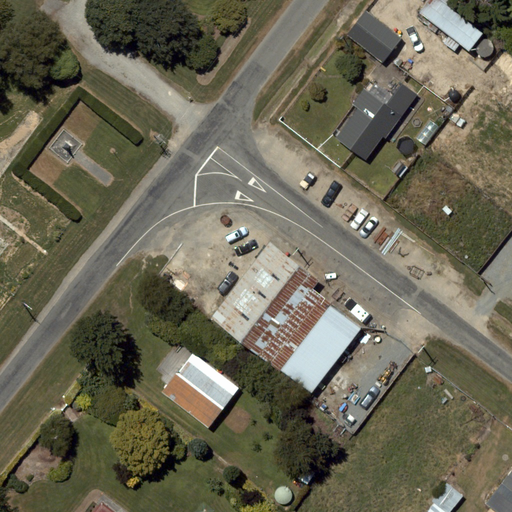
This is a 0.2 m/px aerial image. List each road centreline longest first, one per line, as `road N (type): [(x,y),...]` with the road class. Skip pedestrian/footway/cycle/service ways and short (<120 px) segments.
road 1 (residential): [(206,138),(511,372)]
road 2 (residential): [(206,138),(0,396)]
road 3 (unknown): [(206,138),(71,21)]
road 4 (residential): [(313,0),(206,138)]
